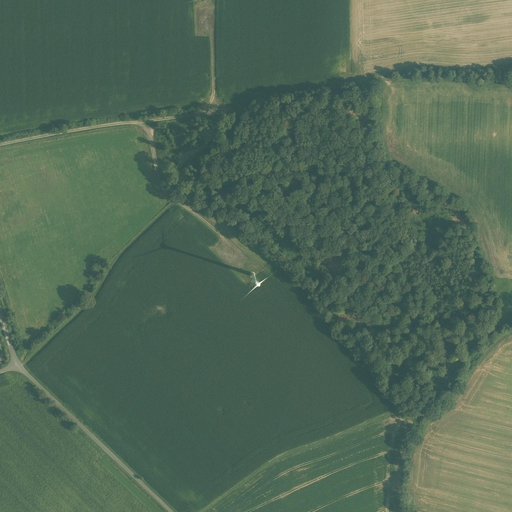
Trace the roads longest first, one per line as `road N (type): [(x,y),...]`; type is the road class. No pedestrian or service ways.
road 1 (track): [(0,144),(237,109),(423,67),(511,66)]
road 2 (track): [(418,171),(201,175),(123,251),(80,311),(16,364)]
road 3 (track): [(198,511),(285,451),(393,409),(412,418),(463,353),(506,321)]
road 4 (track): [(428,397),(380,369),(305,251),(278,224),(201,175)]
road 5 (unclassified): [(16,364),(172,511)]
